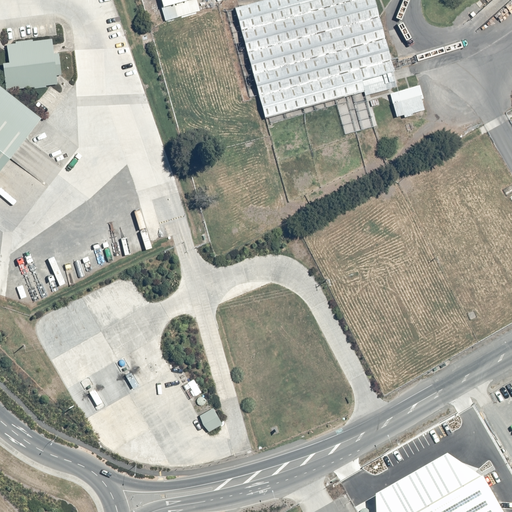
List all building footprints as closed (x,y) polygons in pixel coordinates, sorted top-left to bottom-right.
[(184,0),(152,0),(156,13),(186,4),(184,0)] [(391,84),(365,0),(275,0),(226,15),(259,123),(391,84)] [(0,50),(0,93),(0,95),(49,91),(45,47),(0,50)] [(389,92),(395,116),(404,113),(405,116),(413,114),(412,111),(424,108),(418,85),(389,92)] [(0,162),(31,126),(0,100),(0,162)] [(377,493),(376,511),(504,511),(482,473),(448,453),(377,493)]
